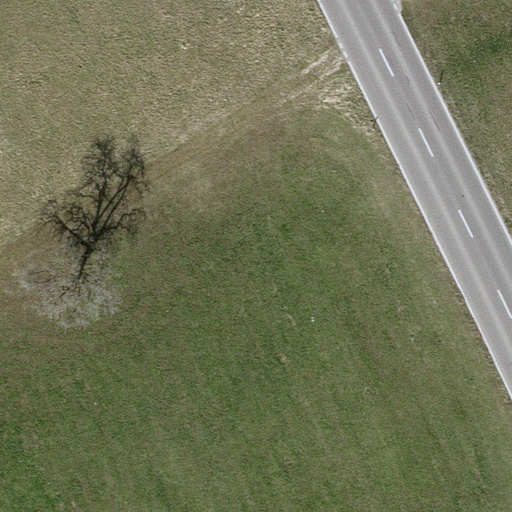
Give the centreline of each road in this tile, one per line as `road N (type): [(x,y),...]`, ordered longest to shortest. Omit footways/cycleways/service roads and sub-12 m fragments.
road 1 (track): [(0,271),(329,70),(373,29),(423,0)]
road 2 (primary): [(359,0),(511,319)]
